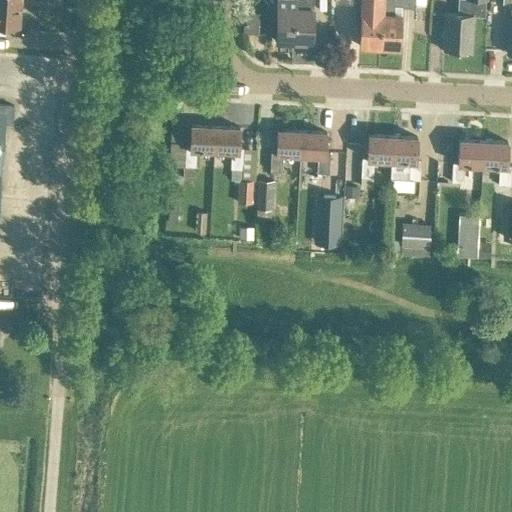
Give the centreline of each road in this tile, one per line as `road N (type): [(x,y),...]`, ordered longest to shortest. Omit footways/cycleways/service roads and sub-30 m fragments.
road 1 (unclassified): [(49,511),(90,0)]
road 2 (residential): [(511,97),(246,82),(221,51),(224,0)]
